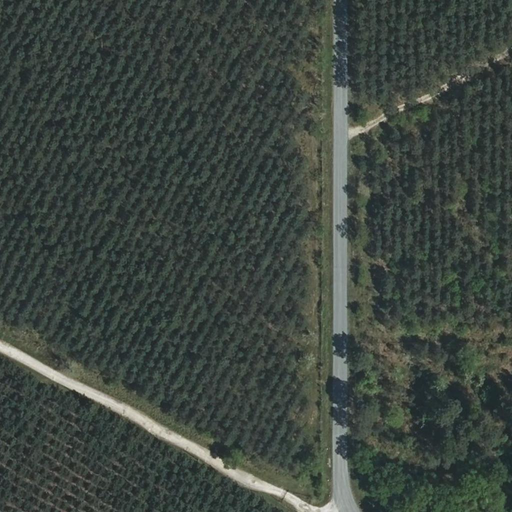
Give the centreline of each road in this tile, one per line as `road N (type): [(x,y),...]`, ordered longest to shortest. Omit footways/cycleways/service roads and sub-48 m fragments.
road 1 (tertiary): [(343,0),(343,492),(350,511)]
road 2 (track): [(313,511),(0,343)]
